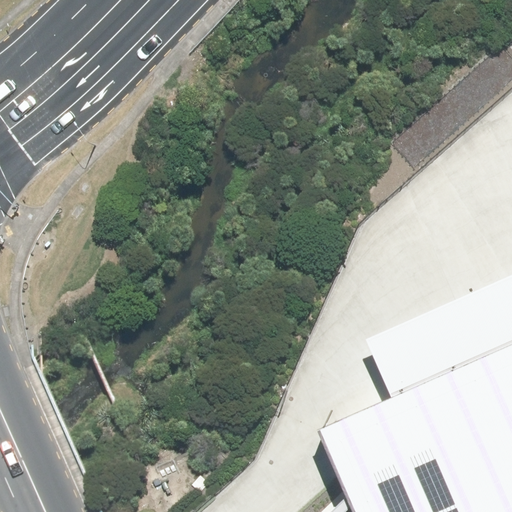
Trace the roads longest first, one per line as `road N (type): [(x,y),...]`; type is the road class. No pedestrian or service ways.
road 1 (unknown): [(359,511),(324,419),(326,399),(346,364),(414,340),(449,358),(511,494)]
road 2 (primary): [(188,0),(0,162)]
road 3 (primary): [(0,77),(93,0)]
